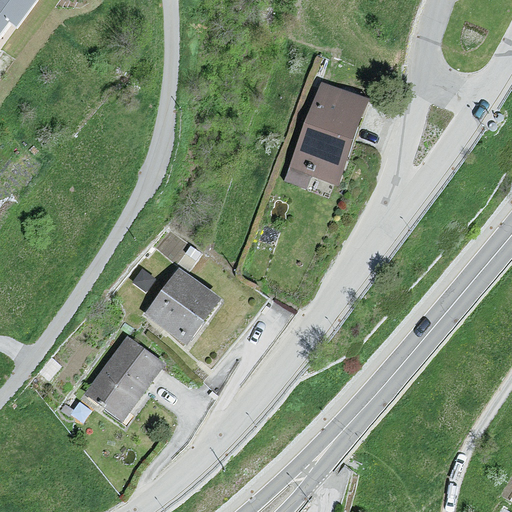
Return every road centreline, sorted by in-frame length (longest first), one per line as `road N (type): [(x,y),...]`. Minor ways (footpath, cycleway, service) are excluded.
road 1 (residential): [(137,511),(233,429),(474,110)]
road 2 (residential): [(0,398),(139,199),(162,128),(169,0)]
road 3 (secondary): [(331,443),(511,234)]
road 4 (residential): [(448,511),(464,455),(511,378)]
road 5 (residential): [(474,110),(433,70),(439,0)]
